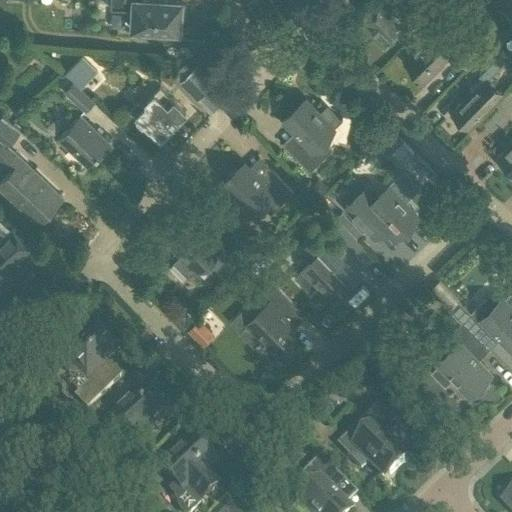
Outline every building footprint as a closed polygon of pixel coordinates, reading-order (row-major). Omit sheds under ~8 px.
[(111,0),(111,9),(133,10),(132,29),(181,32),(181,18),(185,18),(186,5),(182,4),(182,1),(158,0),(111,0)] [(396,0),(385,0),(364,20),(376,32),(372,35),(383,46),(391,37),(395,38),(401,33),(399,29),(412,16),(396,0)] [(511,0),(492,0),(511,19),(511,0)] [(432,31),(403,59),(415,72),(412,74),(422,84),(438,69),(437,68),(453,53),(432,31)] [(475,36),(455,56),(466,67),(486,47),(475,36)] [(472,92),(451,112),(467,128),(502,93),(487,78),(506,59),(492,45),(473,64),(483,75),(469,89),(472,92)] [(202,61),(180,83),(197,100),(219,78),(202,61)] [(73,82),(65,91),(85,110),(93,102),(73,82)] [(146,105),(137,114),(137,121),(142,127),(149,127),(150,126),(160,137),(186,111),(174,100),(168,106),(154,92),(146,100),(147,101),(146,105)] [(306,99),(283,122),(300,139),(289,150),(310,171),(333,149),(323,139),(342,120),(327,105),(319,113),(306,99)] [(2,113),(0,115),(0,141),(1,142),(0,142),(0,158),(11,169),(0,181),(0,188),(38,223),(62,197),(8,145),(21,131),(2,113)] [(80,115),(58,138),(87,165),(99,152),(102,155),(112,145),(80,115)] [(511,143),(498,158),(505,166),(502,169),(511,178),(511,176),(511,143)] [(245,163),(221,186),(235,199),(227,207),(241,222),(261,203),(270,214),(293,191),(272,170),(261,181),(245,163)] [(319,199),(329,189),(319,178),(309,188),(319,199)] [(369,186),(346,209),(373,237),(384,226),(395,237),(418,215),(404,201),(413,193),(398,178),(379,197),(369,186)] [(191,219),(168,242),(181,255),(173,263),(188,278),(208,259),(218,269),(239,248),(219,226),(208,237),(191,219)] [(314,259),(295,278),(310,293),(318,285),(331,299),(354,276),(337,259),(348,248),(327,227),(304,249),(314,259)] [(0,287),(20,267),(15,262),(28,247),(11,230),(0,241),(0,287)] [(247,236),(246,250),(265,250),(265,237),(247,236)] [(243,252),(234,261),(242,270),(252,261),(243,252)] [(271,281),(229,322),(254,347),(262,339),(275,353),(298,330),(281,313),(292,302),(271,281)] [(484,300),(461,322),(482,343),(493,332),(510,350),(511,347),(511,292),(494,310),(484,300)] [(201,318),(188,330),(204,347),(217,335),(201,318)] [(66,350),(62,354),(66,358),(65,358),(64,364),(65,370),(69,374),(75,375),(80,374),(81,373),(90,383),(75,397),(88,409),(113,384),(102,372),(110,365),(106,361),(120,348),(95,322),(76,340),(76,339),(70,339),(66,343),(66,349),(66,350)] [(449,354),(431,372),(432,373),(445,386),(452,379),(466,393),(471,389),(473,392),(487,378),(485,375),(489,371),(472,353),(482,343),(461,322),(439,344),(449,354)] [(124,400),(104,418),(135,450),(154,431),(151,428),(169,411),(145,385),(126,402),(124,400)] [(353,424),(342,435),(354,448),(347,455),(348,456),(349,456),(361,469),(368,462),(383,476),(387,472),(390,475),(404,461),(401,458),(406,454),(388,436),(399,425),(378,404),(356,427),(353,424)] [(87,412),(57,440),(70,453),(99,425),(87,412)] [(172,451),(160,463),(163,465),(160,468),(184,493),(188,489),(201,503),(216,488),(205,477),(205,473),(217,461),(206,449),(209,446),(199,435),(196,438),(194,436),(175,454),(172,451)] [(321,456),(291,485),(304,498),(293,510),(293,511),(294,510),(295,511),(346,511),(351,508),(333,491),(344,480),(321,456)] [(511,490),(502,500),(511,511),(511,490)] [(221,511),(234,511),(238,508),(239,506),(230,497),(218,509),(221,511)]
